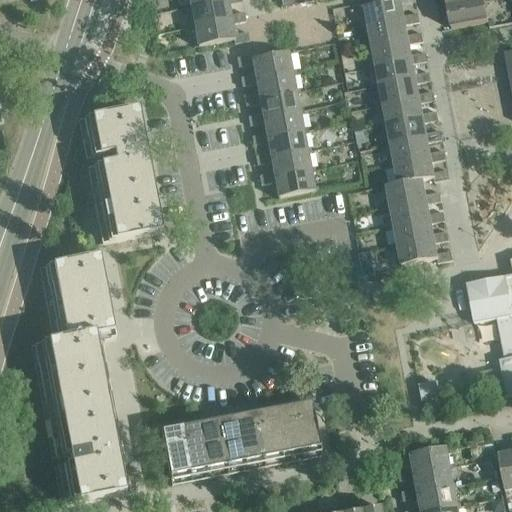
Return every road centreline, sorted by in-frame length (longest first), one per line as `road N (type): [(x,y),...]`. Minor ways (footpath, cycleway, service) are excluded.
road 1 (secondary): [(4,240),(64,57)]
road 2 (residential): [(249,275),(272,235),(340,222),(350,267)]
road 3 (residential): [(160,333),(184,371),(211,381),(249,370),(273,332)]
road 4 (residential): [(355,431),(340,352),(319,339),(273,332)]
road 5 (residential): [(249,275),(214,266),(177,281),(163,301),(160,333)]
